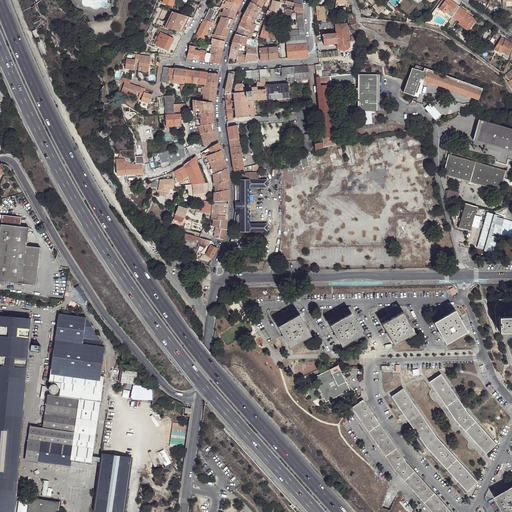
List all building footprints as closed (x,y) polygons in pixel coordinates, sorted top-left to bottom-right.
[(264,2),(260,0),(251,0),(250,3),(261,9),(264,2)] [(378,0),(372,4),(370,5),(372,8),(370,9),(374,13),(377,12),(379,14),(388,6),(385,3),(383,4),(379,0),(378,0)] [(453,17),(460,7),(450,0),(445,0),(439,9),(444,12),(445,12),(452,18),(453,17)] [(240,4),(227,1),(226,5),(224,4),(222,3),(220,8),(221,8),(224,9),(236,12),(240,4)] [(268,11),(266,15),(276,18),(276,17),(280,3),(280,2),(276,1),(273,1),(271,6),(269,11),(268,11)] [(261,9),(250,3),(248,8),(259,14),(261,9)] [(302,5),(294,3),(293,6),(293,11),(296,12),(296,11),(303,11),(302,5)] [(325,20),(324,6),(315,6),(317,21),(325,20)] [(453,17),(458,20),(459,21),(460,22),(466,13),(466,12),(460,7),(453,17)] [(215,11),(209,8),(207,14),(212,17),(215,11)] [(255,20),(259,14),(248,8),(243,16),(253,19),(255,20)] [(221,17),(233,20),(236,12),(224,9),(222,14),(221,17)] [(283,23),(289,24),(292,11),(292,10),(286,9),(284,19),(283,23)] [(438,11),(450,20),(452,18),(445,12),(444,12),(439,9),(438,11)] [(169,19),(164,28),(176,31),(184,32),(191,18),(185,16),(181,15),(178,14),(175,12),(172,12),(169,19)] [(460,22),(459,21),(457,25),(466,30),(474,19),(466,13),(460,22)] [(212,17),(207,14),(204,20),(210,22),(212,17)] [(349,25),(357,24),(355,16),(352,14),(347,15),(349,25)] [(218,26),(230,28),(233,20),(221,17),(219,23),(218,26)] [(450,20),(449,22),(454,25),(458,20),(453,17),(452,18),(450,20)] [(476,21),(474,19),(466,30),(468,32),(476,21)] [(210,22),(204,20),(199,31),(206,34),(211,23),(210,22)] [(251,24),(241,21),(238,28),(253,32),(253,31),(255,27),(255,25),(251,24)] [(264,24),(260,37),(266,38),(268,32),(270,26),(269,26),(264,24)] [(347,24),(335,24),(336,33),(337,44),(337,48),(340,51),(348,50),(350,47),(347,24)] [(214,35),(215,35),(218,36),(226,37),(228,32),(230,28),(218,26),(214,35)] [(253,32),(238,28),(235,34),(247,38),(250,38),(251,37),(253,32)] [(184,32),(176,31),(173,38),(161,33),(155,45),(167,51),(165,54),(173,56),(184,32)] [(337,44),(336,33),(323,34),(324,45),(337,44)] [(247,38),(235,34),(232,42),(240,44),(242,45),(245,46),(247,38)] [(305,35),(286,37),(286,46),(306,44),(305,35)] [(494,50),(500,53),(501,51),(504,42),(505,40),(502,37),(494,50)] [(256,49),(255,40),(250,38),(247,38),(245,46),(246,46),(256,49)] [(268,46),(268,48),(270,48),(270,43),(277,43),(277,39),(266,38),(266,43),(268,43),(268,46)] [(217,40),(214,39),(212,46),(223,48),(225,42),(217,40)] [(509,56),(511,46),(511,43),(505,40),(504,42),(501,51),(509,56)] [(240,44),(232,42),(230,49),(238,51),(240,44)] [(286,46),(287,58),(307,57),(306,44),(286,46)] [(190,46),(187,58),(198,60),(200,52),(194,50),(195,47),(190,46)] [(223,48),(212,46),(211,49),(210,54),(221,57),(223,48)] [(258,61),(256,49),(246,46),(246,53),(246,56),(244,62),(258,61)] [(260,61),(269,60),(268,48),(268,46),(267,46),(267,48),(259,49),(260,61)] [(268,48),(269,60),(278,59),(277,47),(270,48),(268,48)] [(238,51),(230,49),(228,57),(233,58),(237,59),(238,51)] [(200,52),(198,60),(204,61),(206,53),(206,52),(200,50),(200,52)] [(236,63),(244,62),(246,56),(243,55),(243,52),(240,52),(238,51),(237,59),(236,63)] [(502,56),(507,60),(509,56),(501,51),(500,53),(503,55),(502,56)] [(221,57),(210,54),(208,62),(219,65),(221,57)] [(148,62),(150,62),(150,57),(139,56),(139,55),(135,55),(135,60),(126,59),(125,69),(134,70),(135,63),(138,64),(137,73),(142,73),(142,71),(148,72),(149,64),(148,64),(148,62)] [(320,77),(327,77),(327,72),(321,72),(320,64),(319,65),(316,65),(317,77),(320,77)] [(483,89),(415,65),(414,69),(412,68),(407,80),(403,93),(414,97),(420,80),(478,101),(483,89)] [(309,78),(307,66),(294,67),(295,79),(309,78)] [(169,68),(163,67),(162,75),(161,74),(161,81),(169,82),(169,80),(169,75),(168,75),(169,68)] [(309,83),(309,78),(295,79),(294,67),(282,68),(282,77),(288,76),(288,83),(288,85),(309,83)] [(185,80),(186,70),(174,69),(173,81),(184,82),(185,82),(185,81),(185,80)] [(193,81),(199,82),(199,81),(199,76),(200,72),(186,70),(185,80),(189,81),(193,81)] [(250,70),(239,71),(239,75),(243,76),(251,80),(250,70)] [(205,82),(217,83),(218,74),(207,73),(206,75),(205,82)] [(234,75),(229,73),(224,94),(227,94),(231,94),(231,93),(234,75)] [(355,84),(355,74),(330,77),(331,86),(355,84)] [(358,111),(379,111),(380,75),(358,74),(358,111)] [(316,150),(337,145),(336,139),(336,135),(335,135),(333,136),(330,111),(328,86),(321,86),(320,77),(317,77),(320,109),(321,114),(322,133),(323,142),(322,143),(315,144),(316,150)] [(331,86),(330,77),(327,77),(320,77),(321,86),(328,86),(330,86),(331,86)] [(130,81),(121,78),(120,81),(124,83),(121,92),(129,95),(130,94),(134,95),(136,92),(139,93),(138,97),(142,98),(141,101),(149,104),(152,95),(148,94),(144,92),(144,91),(145,89),(141,88),(132,85),(131,86),(129,86),(130,84),(129,84),(130,81)] [(265,85),(260,83),(257,81),(257,86),(258,90),(265,90),(265,85)] [(265,90),(266,99),(289,97),(288,85),(288,83),(277,84),(277,86),(274,86),(274,84),(265,85),(265,90)] [(236,118),(248,116),(249,116),(247,99),(246,99),(245,93),(245,92),(244,88),(244,87),(243,84),(242,84),(241,84),(237,84),(236,84),(235,88),(235,89),(235,92),(233,93),(235,118),(236,118)] [(253,100),(266,99),(265,90),(258,90),(257,86),(252,86),(251,86),(252,91),(253,98),(252,98),(253,100)] [(212,103),(215,103),(216,89),(205,87),(203,87),(202,87),(202,88),(202,93),(201,93),(204,93),(204,96),(203,100),(203,102),(212,103)] [(233,93),(231,93),(231,94),(227,94),(229,101),(228,101),(228,99),(225,100),(227,118),(228,120),(228,122),(234,119),(236,118),(235,118),(233,93)] [(165,98),(166,115),(174,114),(174,105),(173,97),(165,98)] [(200,113),(213,112),(212,103),(203,102),(202,102),(201,102),(201,101),(195,100),(195,113),(200,113)] [(424,108),(435,120),(441,114),(430,102),(424,108)] [(179,114),(184,114),(183,105),(174,105),(174,114),(179,114)] [(201,126),(213,124),(213,112),(200,113),(200,119),(201,126)] [(174,114),(166,115),(166,117),(166,121),(166,125),(172,125),(179,124),(179,116),(179,114),(174,114)] [(511,129),(479,120),(472,140),(473,140),(511,150),(511,129)] [(204,146),(217,139),(213,124),(201,126),(199,126),(204,146)] [(229,140),(239,138),(237,125),(227,128),(228,129),(229,140)] [(337,145),(349,142),(349,138),(348,137),(336,139),(337,145)] [(229,140),(231,148),(240,147),(239,138),(229,140)] [(418,146),(420,146),(419,140),(406,143),(407,149),(418,146)] [(175,150),(184,148),(183,142),(173,144),(175,150)] [(208,156),(221,151),(219,143),(204,151),(205,154),(202,155),(203,158),(205,157),(206,156),(208,156)] [(231,148),(234,170),(244,168),(240,147),(231,148)] [(175,162),(186,156),(184,148),(175,150),(167,151),(170,164),(175,162)] [(159,153),(162,167),(170,164),(167,151),(162,152),(159,153)] [(210,162),(223,157),(221,151),(208,156),(209,161),(210,162)] [(343,157),(336,158),(335,151),(329,152),(330,159),(328,159),(329,167),(344,165),(343,157)] [(429,156),(428,151),(415,155),(417,160),(429,156)] [(318,166),(317,154),(310,154),(310,167),(318,166)] [(504,171),(453,156),(449,155),(449,154),(448,154),(443,175),(443,174),(499,190),(499,191),(500,191),(503,182),(503,179),(506,171),(505,171),(504,171)] [(197,160),(196,157),(184,165),(184,166),(189,177),(192,184),(203,183),(204,183),(197,164),(196,161),(197,160)] [(214,174),(227,168),(223,157),(210,162),(209,162),(212,168),(214,174)] [(307,157),(286,161),(288,171),(295,170),(294,167),(302,165),(303,168),(309,167),(307,157)] [(136,165),(129,165),(128,162),(128,161),(125,160),(125,159),(121,159),(118,159),(118,160),(117,160),(118,165),(118,174),(136,174),(140,173),(143,173),(142,165),(136,165)] [(184,166),(174,171),(176,176),(179,182),(189,177),(184,166)] [(213,175),(215,186),(228,180),(229,180),(227,168),(214,174),(213,175)] [(160,178),(158,190),(167,192),(167,191),(168,188),(169,188),(174,188),(173,179),(160,178)] [(215,186),(215,193),(229,190),(228,180),(215,186)] [(241,180),(240,180),(240,186),(235,186),(235,210),(239,210),(239,209),(240,209),(240,232),(249,232),(249,231),(267,232),(267,224),(249,224),(249,210),(250,210),(249,203),(248,203),(249,188),(267,188),(267,180),(258,180),(249,180),(241,180)] [(203,193),(203,183),(192,184),(193,194),(203,193)] [(214,193),(214,202),(219,202),(224,201),(229,201),(229,190),(215,193),(214,193)] [(458,199),(459,193),(450,191),(447,193),(447,197),(458,199)] [(458,228),(470,232),(477,207),(465,204),(458,228)] [(175,214),(185,218),(188,209),(179,206),(175,214)] [(210,214),(211,206),(203,206),(203,213),(210,214)] [(428,209),(429,214),(439,210),(437,206),(428,209)] [(20,217),(1,215),(0,224),(19,226),(20,217)] [(217,227),(227,230),(227,220),(214,219),(213,226),(214,226),(217,227)] [(0,224),(0,227),(0,280),(35,285),(40,247),(26,246),(28,227),(19,226),(0,224)] [(224,240),(227,230),(217,227),(216,231),(215,233),(214,237),(224,240)] [(185,234),(184,238),(184,239),(185,241),(192,243),(194,242),(195,237),(185,234)] [(212,241),(202,238),(201,243),(197,252),(204,255),(207,254),(206,255),(212,258),(217,249),(211,245),(212,241)] [(197,264),(209,267),(211,262),(199,258),(197,264)] [(88,299),(79,285),(74,288),(84,302),(88,299)] [(383,323),(395,345),(416,333),(404,311),(383,323)] [(434,322),(446,344),(468,332),(456,311),(434,322)] [(352,313),(330,325),(342,347),(364,334),(352,313)] [(32,318),(0,315),(0,511),(15,511),(16,507),(32,318)] [(106,348),(87,318),(60,315),(50,382),(61,384),(59,396),(48,395),(43,430),(31,428),(27,461),(70,467),(72,458),(92,460),(101,402),(105,377),(102,377),(106,348)] [(312,336),(300,315),(279,327),(291,348),(312,336)] [(511,316),(505,317),(500,317),(500,332),(511,331),(511,316)] [(31,350),(40,352),(42,341),(33,340),(31,350)] [(350,390),(337,366),(313,378),(326,403),(350,390)] [(131,399),(135,400),(139,371),(121,369),(120,382),(133,384),(131,399)] [(441,374),(429,382),(446,407),(458,399),(441,374)] [(55,385),(52,385),(50,386),(49,388),(49,390),(50,392),(51,394),(53,395),(56,394),(57,393),(59,391),(59,389),(58,387),(57,386),(55,385)] [(403,389),(391,397),(408,421),(420,413),(403,389)] [(466,411),(458,399),(446,407),(455,421),(465,431),(476,422),(466,411)] [(363,400),(351,408),(368,432),(380,424),(363,400)] [(437,438),(420,413),(408,421),(425,447),(437,438)] [(496,444),(476,422),(465,431),(486,454),(496,444)] [(397,448),(380,424),(368,432),(385,457),(397,448)] [(457,460),(437,438),(425,447),(446,469),(457,460)] [(405,462),(397,448),(385,457),(395,472),(404,481),(415,472),(405,462)] [(95,511),(123,511),(133,457),(102,452),(93,511),(95,511)] [(477,482),(457,460),(446,469),(467,493),(477,482)] [(434,494),(415,472),(404,481),(424,503),(434,494)] [(511,511),(511,489),(494,499),(501,511),(511,511)] [(451,511),(434,494),(424,503),(431,511),(451,511)] [(28,511),(32,511),(56,511),(57,510),(59,510),(60,501),(59,501),(59,502),(30,498),(30,497),(28,511)]
